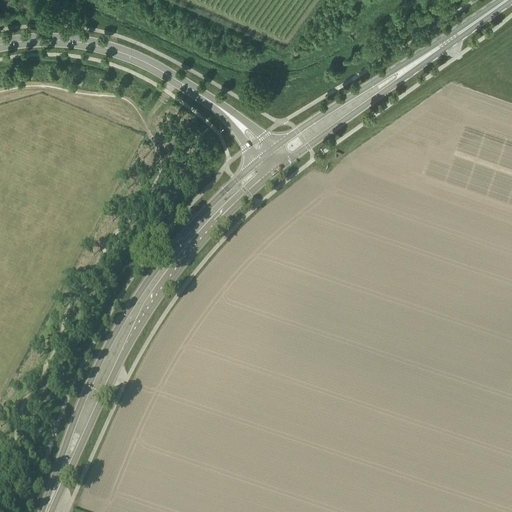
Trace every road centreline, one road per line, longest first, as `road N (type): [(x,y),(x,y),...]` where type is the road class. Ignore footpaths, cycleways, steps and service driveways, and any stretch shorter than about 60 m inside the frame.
road 1 (primary): [(46,510),(165,286),(278,168)]
road 2 (primary): [(257,162),(201,215),(126,311),(89,382),(46,510)]
road 3 (primary): [(278,168),(489,12)]
road 4 (primary): [(489,12),(273,149)]
road 5 (secondary): [(207,99),(97,46),(0,45)]
